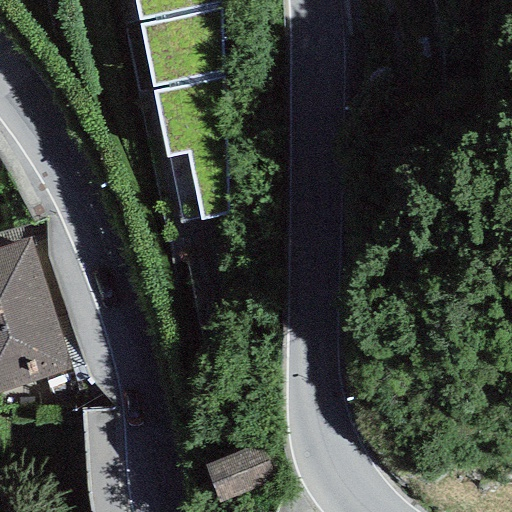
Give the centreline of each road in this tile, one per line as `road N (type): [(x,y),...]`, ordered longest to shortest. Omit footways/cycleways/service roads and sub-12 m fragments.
road 1 (tertiary): [(305,0),(300,369),(320,447),(364,511)]
road 2 (tertiary): [(160,511),(121,327),(90,235),(50,148),(0,75)]
